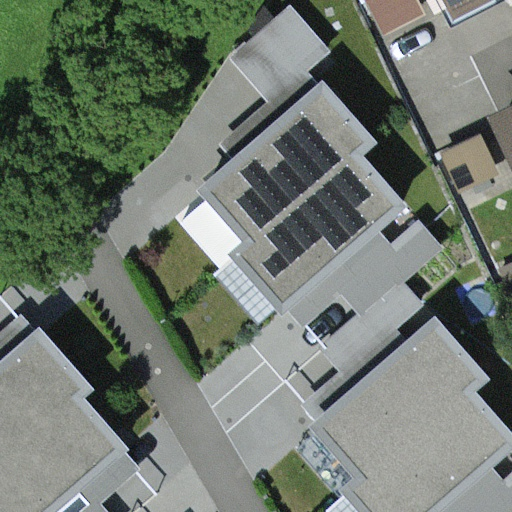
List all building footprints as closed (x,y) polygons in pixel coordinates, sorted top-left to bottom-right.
[(413,0),(361,0),(383,49),(427,30),(413,0)] [(452,0),(460,15),(493,0),(452,0)] [(370,128),(324,77),(208,181),(260,240),(245,253),(294,307),(404,209),(349,147),(370,128)] [(494,371),(438,307),(312,416),(358,469),(344,482),(370,511),(426,511),(511,438),(511,419),(480,383),(494,371)] [(102,382),(48,318),(0,358),(0,511),(57,511),(136,447),(90,392),(102,382)]
